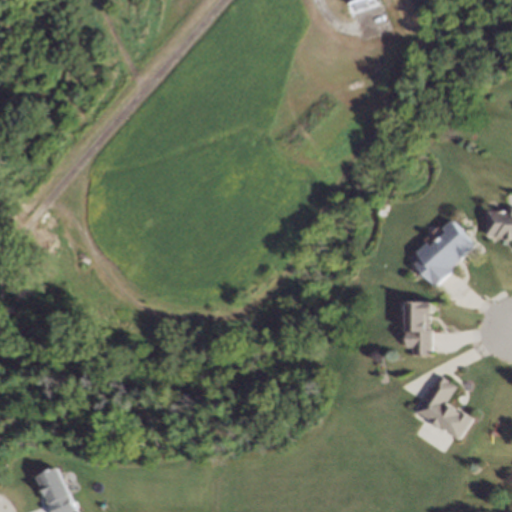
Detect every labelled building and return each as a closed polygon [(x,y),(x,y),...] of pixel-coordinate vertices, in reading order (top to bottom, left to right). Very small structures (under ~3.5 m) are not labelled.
[(511,209),(511,237),(488,237),(488,215),(510,215),(510,209),(511,209)] [(430,247),(434,252),(442,244),(440,243),(444,240),(445,242),(450,238),(446,234),(454,225),(477,248),(468,257),(469,258),(463,264),(461,261),(451,271),(455,275),(440,290),(418,269),(425,261),(421,256),(430,247)] [(410,304),(434,305),(433,315),(427,315),(426,332),(433,333),(432,356),(416,355),(416,347),(409,347),(410,322),(408,321),(407,320),(407,315),(408,314),(410,314),(410,304)] [(440,380),(448,385),(448,386),(455,390),(445,407),(454,412),(453,414),(459,417),(460,415),(471,421),(459,441),(446,433),(445,435),(442,433),(443,431),(440,429),(437,430),(432,427),(432,424),(418,416),(440,380)] [(72,511),(55,511),(52,505),(51,506),(39,479),(59,470),(77,510),(72,511)]
